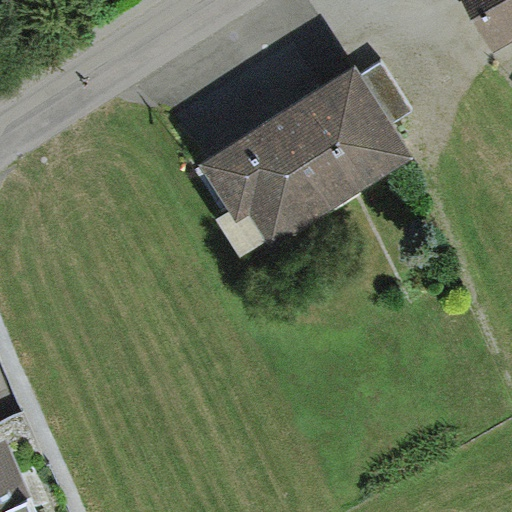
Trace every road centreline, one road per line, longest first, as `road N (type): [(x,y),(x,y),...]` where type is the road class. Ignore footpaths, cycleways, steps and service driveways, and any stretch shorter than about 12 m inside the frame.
road 1 (residential): [(212,0),(0,130)]
road 2 (track): [(428,189),(429,128),(406,51),(373,0)]
